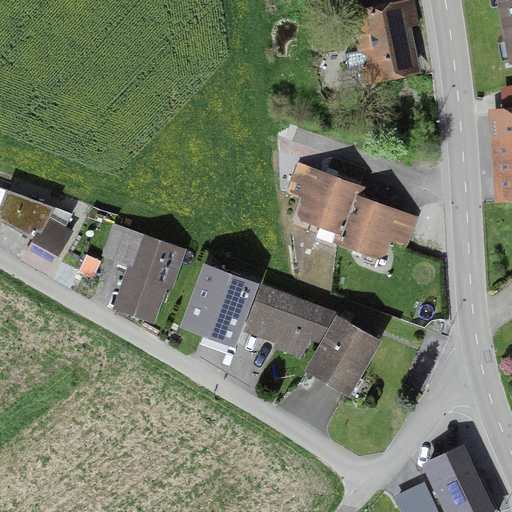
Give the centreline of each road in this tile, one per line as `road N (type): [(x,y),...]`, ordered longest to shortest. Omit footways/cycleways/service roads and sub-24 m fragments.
road 1 (residential): [(0,257),(373,480)]
road 2 (tertiary): [(445,0),(482,367)]
road 3 (residential): [(482,367),(442,397),(373,480)]
